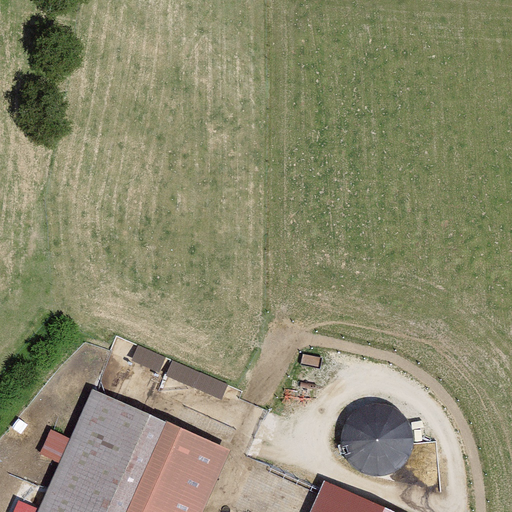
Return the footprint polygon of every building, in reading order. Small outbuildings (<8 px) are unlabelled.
[(160,371),(166,354),(138,344),(132,362),(160,371)] [(167,374),(222,398),(229,383),(174,359),(167,374)] [(422,447),(382,392),(333,427),(372,482),(422,447)] [(222,511),(246,462),(112,397),(55,511),(222,511)] [(392,511),(329,484),(316,511),(392,511)]
